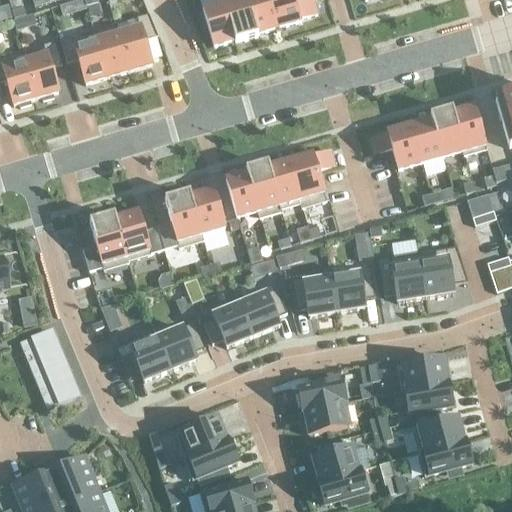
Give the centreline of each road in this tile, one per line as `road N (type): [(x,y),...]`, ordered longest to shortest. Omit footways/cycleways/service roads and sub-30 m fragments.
road 1 (residential): [(511,32),(211,120)]
road 2 (residential): [(26,174),(105,414)]
road 3 (residential): [(250,382),(292,366),(430,346),(471,332)]
road 4 (residential): [(211,120),(26,174)]
road 5 (residential): [(105,414),(126,428),(150,426),(250,382)]
road 6 (residential): [(250,382),(289,511)]
road 7 (residential): [(161,0),(211,120)]
road 8 (residential): [(471,332),(503,456)]
road 9 (residential): [(105,414),(5,454),(0,440)]
